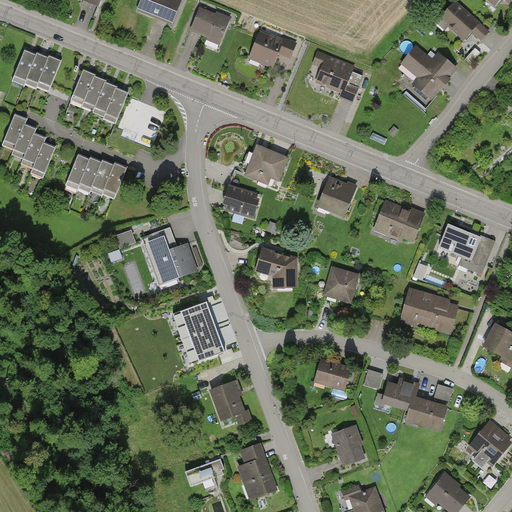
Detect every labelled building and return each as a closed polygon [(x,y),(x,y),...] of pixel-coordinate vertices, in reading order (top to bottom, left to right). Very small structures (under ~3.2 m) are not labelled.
[(177,0),(145,0),(140,12),(173,25),(182,2),(177,0)] [(482,42),(491,33),(458,3),(443,20),(467,42),(474,35),(482,42)] [(191,32),(222,44),(232,21),(200,9),(191,32)] [(262,31),(250,60),(274,69),(279,56),(292,61),(299,45),(262,31)] [(415,85),(433,101),(460,70),(442,54),(436,61),(420,48),(405,66),(420,79),(415,85)] [(26,82),(27,80),(39,84),(40,83),(52,88),(62,61),(53,57),(50,56),(49,58),(42,55),(38,54),(37,56),(31,54),(26,52),(15,78),(26,82)] [(348,83),(355,67),(318,53),(313,66),(322,69),(316,84),(341,93),(339,98),(353,104),(360,88),(348,83)] [(85,103),(96,108),(95,109),(107,113),(106,115),(118,120),(128,94),(124,93),(117,90),(117,88),(111,86),(106,83),(106,82),(99,79),(95,77),(95,76),(89,73),(84,71),(74,97),(85,101),(85,103)] [(21,118),(16,115),(6,141),(17,145),(15,151),(26,155),(25,160),(36,165),(34,170),(46,175),(56,149),(49,146),(44,144),(46,139),(40,137),(35,135),(37,130),(31,127),(25,125),(27,120),(21,118)] [(394,127),(389,133),(394,138),(399,131),(394,127)] [(138,136),(123,131),(121,137),(135,143),(138,136)] [(290,163),(259,150),(248,177),(280,189),(290,163)] [(91,160),(90,162),(83,160),(78,158),(69,182),(81,186),(81,185),(93,189),(93,188),(104,192),(105,191),(117,196),(127,169),(120,166),(115,164),(114,166),(108,164),(103,162),(102,164),(96,162),(91,160)] [(359,194),(327,182),(317,208),(349,220),(359,194)] [(263,201),(230,189),(223,210),(256,222),(263,201)] [(426,219),(385,204),(375,233),(416,247),(426,219)] [(170,242),(177,239),(171,226),(164,228),(170,242)] [(495,242),(448,226),(440,249),(461,256),(457,267),(484,276),(495,242)] [(132,228),(116,234),(120,247),(136,241),(132,228)] [(166,232),(149,237),(164,281),(198,270),(188,240),(170,246),(166,232)] [(204,263),(197,241),(191,243),(198,265),(204,263)] [(298,260),(263,250),(256,275),(274,279),(274,290),(301,290),(298,260)] [(423,278),(429,263),(420,260),(415,275),(423,278)] [(362,277),(333,270),(326,297),(355,305),(362,277)] [(450,302),(410,290),(401,320),(416,325),(417,323),(451,332),(458,308),(449,305),(450,302)] [(226,352),(207,302),(174,315),(192,365),(226,352)] [(511,332),(497,325),(484,350),(511,363),(511,332)] [(358,371),(321,362),(316,384),(353,393),(358,371)] [(383,375),(369,371),(365,385),(379,389),(383,375)] [(410,410),(413,399),(416,399),(420,386),(400,380),(398,386),(388,384),(382,402),(410,410)] [(240,382),(213,392),(225,424),(239,419),(242,427),(255,423),(240,382)] [(453,389),(439,385),(435,399),(449,404),(453,389)] [(416,399),(413,399),(410,410),(407,420),(440,430),(446,408),(416,399)] [(511,438),(489,420),(467,447),(493,468),(511,445),(511,438)] [(359,427),(333,436),(344,468),(370,459),(359,427)] [(280,491),(263,445),(243,453),(248,466),(239,469),(251,501),(280,491)] [(221,457),(185,468),(190,485),(222,475),(220,470),(224,469),(221,457)] [(446,476),(429,497),(447,511),(461,511),(474,497),(446,476)] [(385,511),(376,487),(351,497),(356,511),(385,511)]
